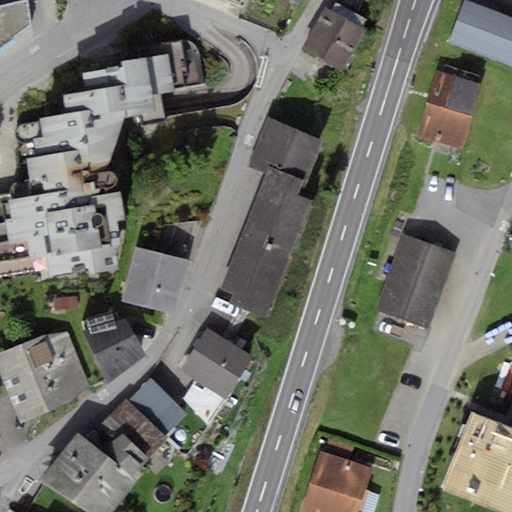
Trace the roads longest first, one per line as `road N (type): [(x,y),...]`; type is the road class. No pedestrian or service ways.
road 1 (primary): [(416,0),(258,511)]
road 2 (residential): [(282,55),(177,333),(148,366),(0,486)]
road 3 (residential): [(407,511),(443,364),(511,178)]
road 4 (tertiary): [(119,0),(0,89)]
road 5 (residential): [(168,0),(282,55)]
